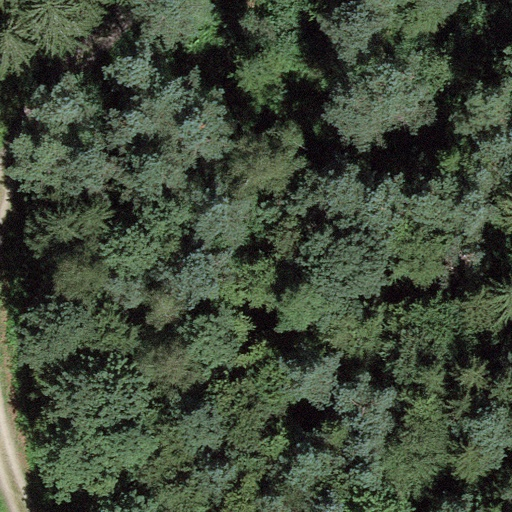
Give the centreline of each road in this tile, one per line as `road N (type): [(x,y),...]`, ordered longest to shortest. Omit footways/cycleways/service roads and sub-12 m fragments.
road 1 (track): [(151,0),(70,83),(1,220),(0,252)]
road 2 (track): [(0,384),(25,511)]
